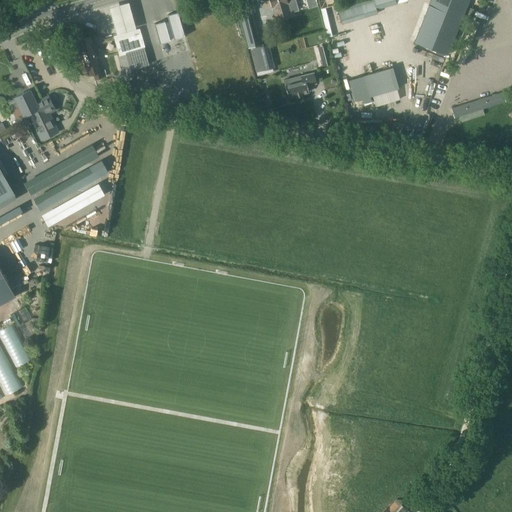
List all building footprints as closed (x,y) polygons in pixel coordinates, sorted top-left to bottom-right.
[(285,0),(269,0),(276,21),(290,16),(285,0)] [(322,0),(315,0),(319,14),(325,13),(322,0)] [(429,0),(412,43),(446,57),(468,0),(429,0)] [(109,8),(116,35),(136,30),(128,3),(109,8)] [(250,5),(240,7),(250,49),(260,46),(250,5)] [(173,39),(184,36),(177,12),(167,15),(168,21),(164,22),(164,21),(154,24),(159,43),(170,40),(169,38),(173,37),(173,39)] [(112,30),(119,55),(144,48),(137,24),(112,30)] [(352,57),(373,50),(364,27),(337,37),(341,47),(347,44),(352,57)] [(284,64),(302,59),(296,36),(277,41),(284,64)] [(93,74),(94,79),(105,76),(104,72),(100,73),(94,53),(97,52),(95,43),(92,44),(90,37),(77,40),(87,75),(93,74)] [(272,68),(266,45),(260,46),(250,49),(256,72),(272,68)] [(318,51),(322,66),(331,64),(327,49),(318,51)] [(333,66),(343,101),(352,98),(343,64),(333,66)] [(365,96),(395,89),(389,67),(359,75),(365,96)] [(313,73),(283,80),(285,86),(282,87),(285,96),(287,95),(288,97),(294,95),(295,97),(301,95),(301,94),(308,92),(306,86),(316,84),(313,73)] [(57,132),(47,113),(54,109),(48,96),(35,103),(29,90),(14,97),(15,99),(14,100),(22,115),(23,115),(28,113),(41,140),(57,132)] [(483,114),(482,109),(506,102),(502,91),(450,108),(454,118),(459,116),(461,122),(483,114)] [(68,105),(70,97),(62,95),(61,104),(68,105)] [(19,125),(22,130),(31,126),(28,120),(19,125)] [(49,232),(87,238),(98,166),(60,160),(49,232)] [(0,201),(14,194),(0,168),(0,201)] [(0,303),(14,296),(0,269),(0,303)] [(403,511),(406,509),(406,504),(401,500),(396,500),(395,500),(386,511),(403,511)]
